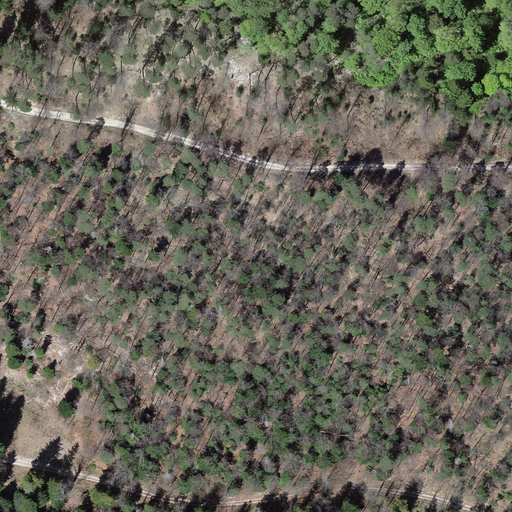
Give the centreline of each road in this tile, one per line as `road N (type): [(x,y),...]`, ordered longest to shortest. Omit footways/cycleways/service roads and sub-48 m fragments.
road 1 (track): [(511,165),(290,171),(124,125),(0,102)]
road 2 (track): [(481,511),(362,487),(240,503),(158,498),(0,460)]
